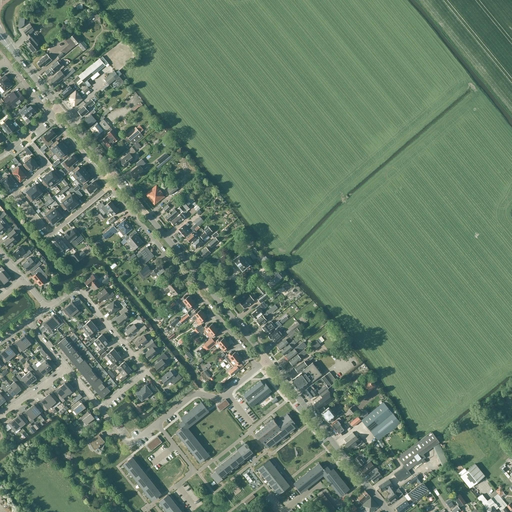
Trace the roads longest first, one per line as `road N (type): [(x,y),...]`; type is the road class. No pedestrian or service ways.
road 1 (residential): [(106,183),(49,236),(12,192),(48,163),(25,135)]
road 2 (tertiary): [(363,480),(266,359)]
road 3 (residential): [(145,371),(75,286),(46,308)]
road 4 (residential): [(269,493),(283,511),(318,483),(334,503),(363,480)]
road 5 (residential): [(157,423),(192,395),(218,398),(257,368)]
